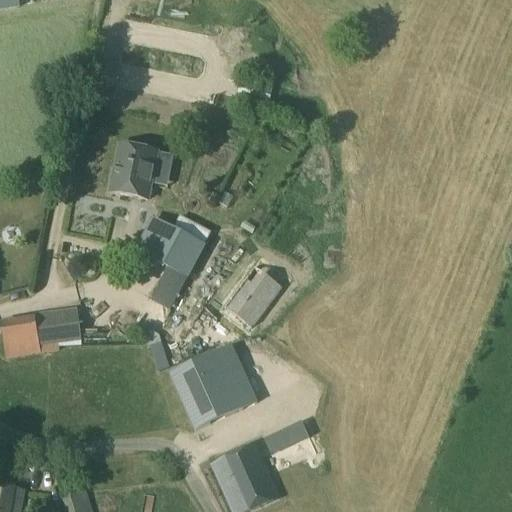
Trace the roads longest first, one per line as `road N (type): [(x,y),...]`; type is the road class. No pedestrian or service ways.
road 1 (unclassified): [(214,511),(170,450),(103,450),(0,424)]
road 2 (unclassified): [(0,309),(169,272)]
